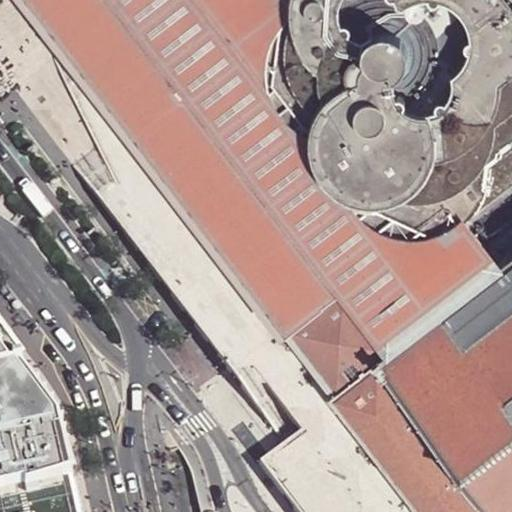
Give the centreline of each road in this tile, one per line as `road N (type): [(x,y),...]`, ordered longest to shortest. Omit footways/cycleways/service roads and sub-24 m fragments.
road 1 (secondary): [(326,511),(0,144)]
road 2 (secondary): [(127,452),(137,411),(136,326),(0,159)]
road 3 (secondary): [(0,248),(86,363),(127,452)]
